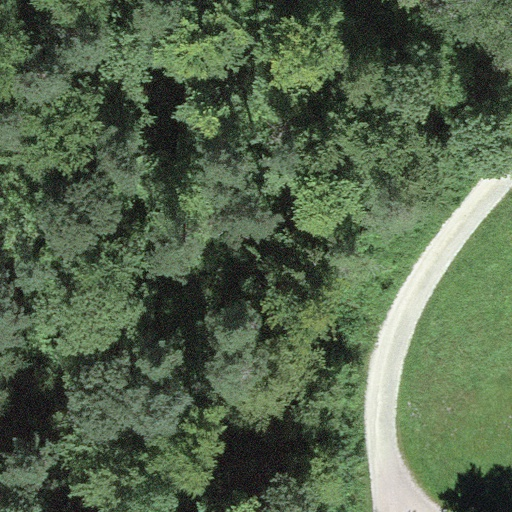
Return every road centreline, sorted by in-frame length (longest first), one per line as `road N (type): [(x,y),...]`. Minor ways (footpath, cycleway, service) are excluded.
road 1 (track): [(395,511),(370,481),(387,346),(425,254),(511,163)]
road 2 (track): [(511,64),(395,0)]
